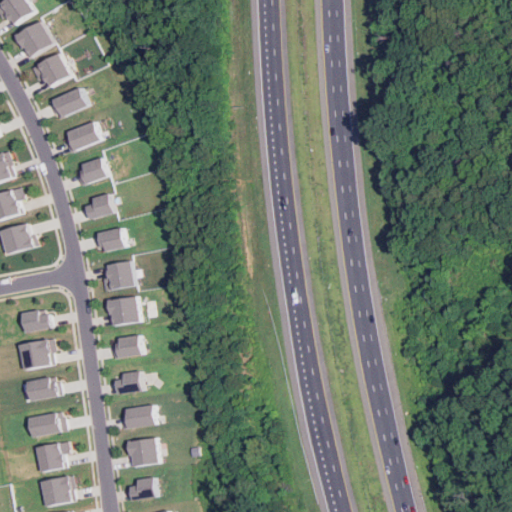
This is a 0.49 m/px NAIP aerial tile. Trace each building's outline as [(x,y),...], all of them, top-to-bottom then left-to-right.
[(0,13),(2,18),(9,15),(13,24),(36,12),(29,0),(4,0),(0,2),(0,13)] [(55,43),(43,20),(15,35),(27,58),(55,43)] [(72,76),(62,53),(32,66),(37,78),(43,75),(48,86),(72,76)] [(57,119),(89,105),(80,86),(49,100),(57,119)] [(70,151),(103,139),(95,120),(63,132),(70,151)] [(0,181),(17,174),(7,150),(0,152),(0,181)] [(76,166),(81,184),(110,176),(104,158),(76,166)] [(0,218),(23,213),(20,200),(25,199),(22,187),(0,192),(0,218)] [(91,219),(116,211),(111,193),(86,200),(91,219)] [(10,253),(37,245),(30,221),(3,230),(10,253)] [(97,232),(101,252),(128,246),(125,227),(97,232)] [(104,278),(106,290),(138,284),(133,259),(109,264),(111,276),(104,278)] [(109,300),(112,325),(143,320),(139,295),(109,300)] [(54,328),(52,313),(42,314),(42,309),(25,311),(27,330),(54,328)] [(145,354),(143,334),(115,337),(117,357),(145,354)] [(56,365),(54,352),(57,352),(55,339),(23,342),(25,368),(56,365)] [(121,393),(147,390),(145,370),(126,371),(127,378),(120,379),(121,393)] [(29,380),(32,400),(62,395),(59,376),(29,380)] [(124,407),(126,428),(161,424),(159,404),(124,407)] [(69,430),(65,410),(31,417),(35,437),(69,430)] [(165,462),(161,436),(128,441),(130,455),(134,454),(136,466),(165,462)] [(71,448),(69,440),(39,446),(43,471),(68,466),(65,449),(71,448)] [(47,505),(79,499),(74,474),(43,480),(47,505)] [(142,485),(135,486),(137,500),(162,496),(160,475),(141,478),(142,485)]
